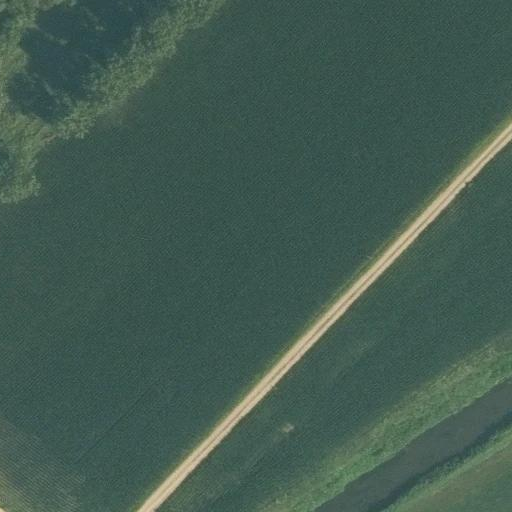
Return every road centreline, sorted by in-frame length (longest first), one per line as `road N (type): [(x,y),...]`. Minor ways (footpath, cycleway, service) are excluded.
road 1 (track): [(145,511),(511,133)]
road 2 (track): [(0,144),(138,0)]
